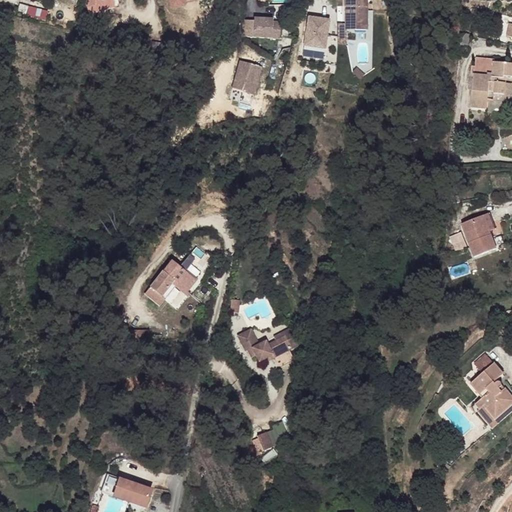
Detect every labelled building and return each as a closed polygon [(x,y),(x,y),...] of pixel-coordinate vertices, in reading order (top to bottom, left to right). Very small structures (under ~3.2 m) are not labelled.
[(114,7),(111,0),(90,0),(88,1),(90,5),(88,6),(90,14),(114,7)] [(170,0),(172,10),(187,8),(185,0),(170,0)] [(366,0),(344,0),(344,29),(367,29),(366,0)] [(20,3),(18,10),(27,13),(29,6),(20,3)] [(46,21),(49,13),(30,5),(27,14),(46,21)] [(252,20),(244,20),(242,20),(241,36),(248,37),(252,37),(252,20)] [(270,20),(252,20),(252,37),(252,38),(278,39),(278,22),(270,22),(270,20)] [(328,49),(328,22),(305,22),(304,48),(328,49)] [(465,34),(463,45),(470,47),(473,36),(465,34)] [(493,75),(494,63),(494,59),(478,58),(477,74),(493,75)] [(254,97),(261,69),(239,63),(232,91),(254,97)] [(511,64),(494,63),(493,75),(477,74),(475,74),(472,108),(487,109),(489,94),(489,90),(495,91),(495,93),(506,94),(507,83),(507,82),(504,81),(505,75),(507,76),(511,76),(511,64)] [(495,93),(495,95),(494,101),(511,103),(511,83),(507,83),(506,94),(495,93)] [(494,179),(494,187),(511,186),(510,177),(494,179)] [(492,214),(485,217),(491,231),(498,228),(492,214)] [(498,249),(491,231),(485,217),(462,226),(475,258),(498,249)] [(460,234),(451,237),(457,250),(466,247),(460,234)] [(172,259),(150,286),(166,299),(177,287),(179,283),(188,290),(196,280),(172,259)] [(200,282),(196,280),(188,290),(179,283),(177,287),(188,296),(200,282)] [(139,329),(131,329),(130,342),(150,342),(150,336),(138,336),(139,329)] [(252,330),(239,337),(247,352),(249,351),(253,359),(257,356),(260,362),(268,359),(274,356),(275,359),(292,350),(286,338),(269,346),(267,343),(260,346),(252,330)] [(487,410),(497,421),(511,407),(511,396),(506,389),(502,392),(500,389),(501,386),(501,384),(500,383),(498,382),(496,384),(494,383),(504,375),(495,364),(471,385),(483,399),(476,406),(481,411),(486,407),(488,409),(487,410)] [(268,433),(259,437),(265,452),(274,448),(268,433)] [(113,499),(116,484),(108,482),(103,501),(145,511),(146,506),(134,504),(124,501),(113,499)] [(128,487),(116,484),(113,499),(124,501),(128,487)] [(150,492),(138,489),(134,504),(146,506),(150,492)]
